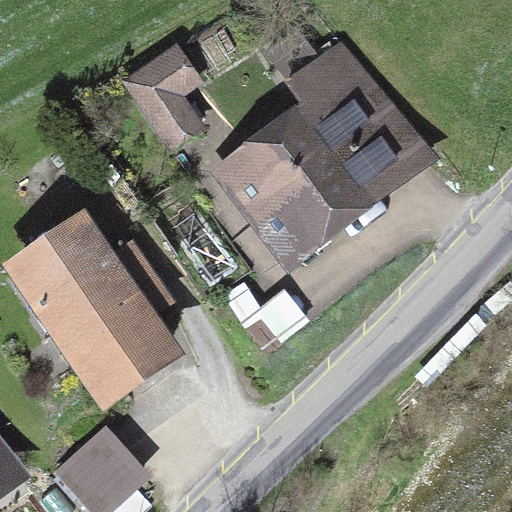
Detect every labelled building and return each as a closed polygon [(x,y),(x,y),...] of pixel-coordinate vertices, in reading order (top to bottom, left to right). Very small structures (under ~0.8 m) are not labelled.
[(429,151),(342,45),(287,86),(310,118),(230,176),(291,255),(429,151)] [(175,56),(133,85),(172,144),(195,128),(172,95),(192,82),(175,56)] [(89,234),(20,281),(101,400),(170,353),(157,335),(178,320),(128,250),(110,263),(89,234)] [(62,472),(97,511),(107,511),(139,483),(99,438),(62,472)] [(0,465),(0,482),(8,477),(0,465)]
